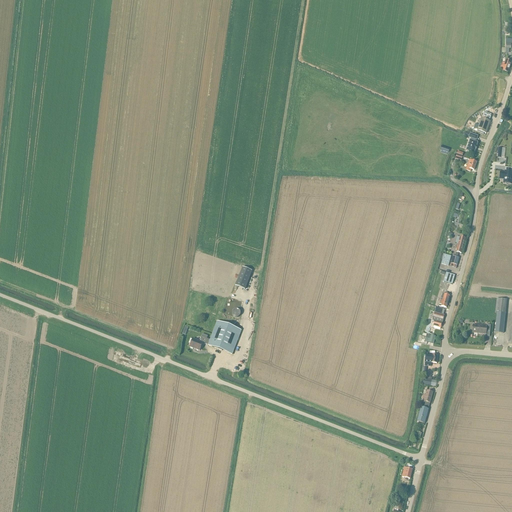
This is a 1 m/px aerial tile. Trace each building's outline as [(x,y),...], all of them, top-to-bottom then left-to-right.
[(508,73),(511,62),(505,59),(504,63),(503,63),(500,71),(508,73)] [(479,125),(477,131),(486,134),(490,122),(481,119),(481,120),(480,120),(480,121),(478,125),(479,125)] [(465,132),(464,136),(469,137),(468,138),(471,139),(470,140),(466,151),(474,154),(474,153),(475,150),(477,147),(476,147),(477,144),(477,143),(475,142),(475,140),(476,140),(477,137),(478,137),(474,135),(470,134),(465,132)] [(474,171),(477,163),(469,160),(465,170),(470,172),(471,170),(474,171)] [(500,172),(499,179),(504,179),(503,184),(511,184),(511,180),(511,172),(504,172),(504,173),(500,172)] [(451,264),(450,267),(456,269),(456,268),(457,266),(459,258),(457,258),(458,253),(461,254),(465,239),(460,237),(460,238),(458,244),(456,252),(455,257),(453,256),(452,260),(451,264)] [(215,255),(205,285),(228,293),(239,264),(215,255)] [(444,255),(441,264),(448,266),(451,257),(444,255)] [(244,290),(252,271),(242,268),(235,286),(244,290)] [(446,276),(444,282),(452,285),(455,276),(447,273),(447,274),(446,276)] [(440,299),(439,307),(446,308),(450,296),(447,295),(448,293),(445,292),(444,295),(442,294),(441,299),(440,299)] [(496,299),(495,313),(497,313),(495,333),(503,334),(505,314),(506,305),(507,300),(496,299)] [(237,318),(238,318),(239,317),(240,316),(240,315),(240,314),(240,313),(240,312),(239,311),(238,310),(237,310),(236,310),(235,310),(234,310),(233,311),(233,312),(232,313),(232,314),(232,315),(232,316),(233,317),(234,317),(235,318),(236,318),(237,318)] [(442,323),(444,316),(434,313),(432,322),(434,322),(433,327),(441,328),(442,323)] [(232,355),(241,331),(217,322),(210,341),(207,339),(208,336),(202,334),(199,342),(193,339),(190,348),(199,351),(202,344),(232,355)] [(486,326),(473,325),(472,333),(486,334),(486,331),(490,331),(490,326),(486,325),(486,326)] [(434,344),(435,336),(429,335),(429,334),(427,333),(427,334),(426,337),(425,342),(430,343),(434,344)] [(425,363),(425,367),(430,367),(431,363),(437,364),(437,356),(432,355),(433,352),(430,352),(429,355),(428,355),(426,355),(425,363)] [(430,404),(433,393),(427,391),(425,396),(423,395),(422,399),(424,400),(424,402),(430,404)] [(424,424),(428,410),(421,408),(417,422),(424,424)] [(420,440),(422,434),(415,432),(413,437),(420,440)] [(410,480),(412,470),(404,468),(402,477),(410,480)]
